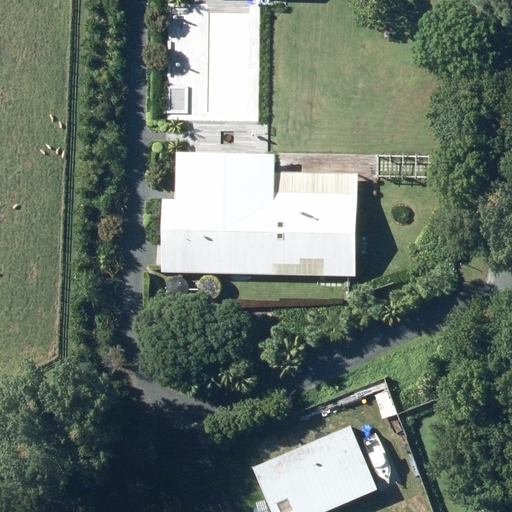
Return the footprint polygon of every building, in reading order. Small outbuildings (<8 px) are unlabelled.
[(161,7),(142,8),(145,62),(164,61),(161,7)] [(221,205),(222,185),(171,185),(170,272),(359,274),(360,174),(276,173),(276,205),(221,205)] [(374,395),(351,404),(358,423),(381,415),(374,395)] [(368,459),(367,460),(353,425),(255,466),(269,501),(272,507),(274,511),(324,511),(380,489),(368,459)] [(256,511),(239,471),(178,497),(184,511),(256,511)]
